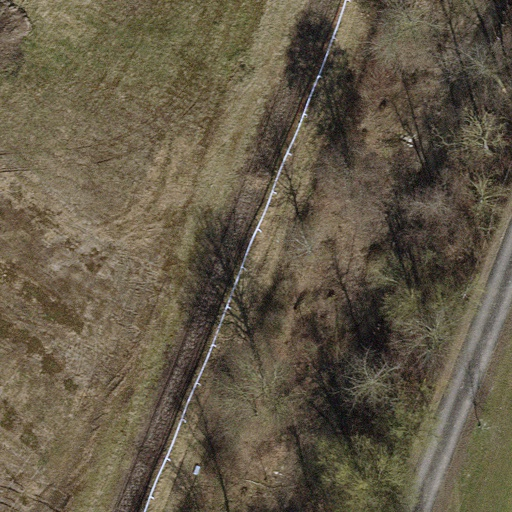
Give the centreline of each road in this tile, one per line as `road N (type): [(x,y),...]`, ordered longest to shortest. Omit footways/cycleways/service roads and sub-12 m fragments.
road 1 (track): [(126,511),(328,0)]
road 2 (track): [(511,266),(421,511)]
